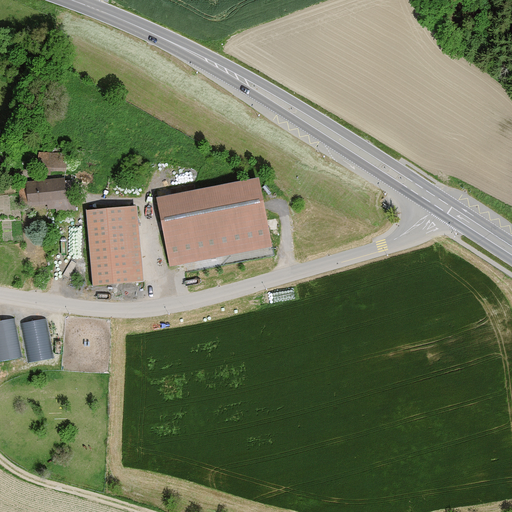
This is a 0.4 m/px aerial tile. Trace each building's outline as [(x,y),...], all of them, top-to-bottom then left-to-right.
[(65,173),(59,156),(37,157),(37,173),(65,173)] [(270,250),(256,179),(153,199),(168,270),(270,250)] [(64,205),(62,180),(24,184),(26,208),(64,205)] [(141,283),(134,209),(83,213),(90,288),(141,283)] [(0,318),(0,359),(21,356),(13,316),(0,318)] [(24,320),(28,359),(51,357),(47,317),(24,320)]
